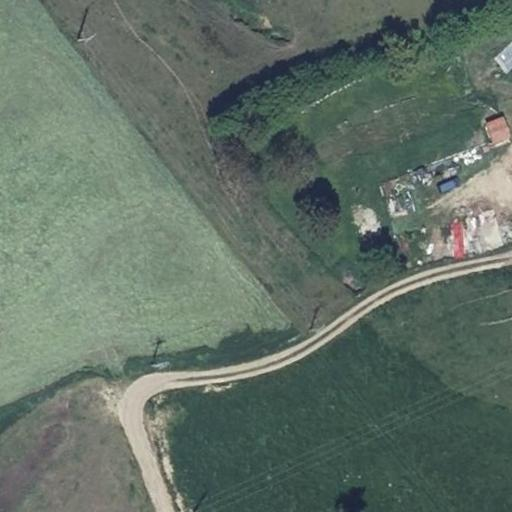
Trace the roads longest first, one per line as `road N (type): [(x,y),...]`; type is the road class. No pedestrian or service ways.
road 1 (track): [(511,258),(398,285),(283,361),(136,386),(144,461),(166,511)]
road 2 (track): [(0,448),(77,393),(136,386)]
